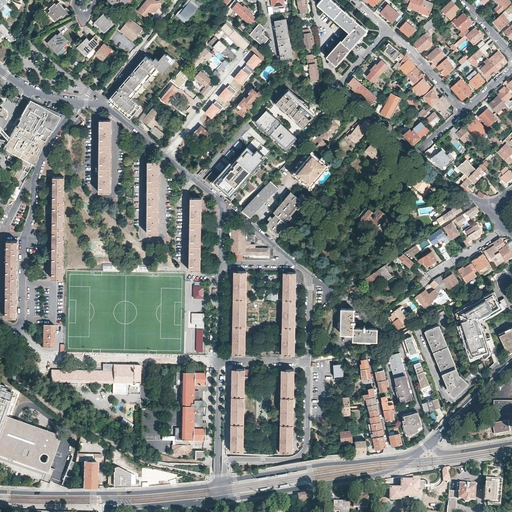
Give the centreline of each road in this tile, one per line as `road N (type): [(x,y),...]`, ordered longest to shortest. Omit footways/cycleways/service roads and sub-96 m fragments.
road 1 (residential): [(76,102),(33,181),(23,242),(22,335),(45,355),(65,357)]
road 2 (residential): [(116,112),(115,196),(94,196),(100,99)]
road 3 (residential): [(164,153),(163,236),(142,235),(142,154),(152,143)]
road 4 (tertiary): [(228,499),(379,473),(412,455)]
road 5 (residential): [(225,481),(227,461),(302,453),(309,362)]
road 6 (tertiary): [(390,458),(225,481)]
road 7 (residential): [(221,275),(186,274),(184,267),(186,189),(194,178)]
road 8 (residential): [(219,361),(219,482)]
